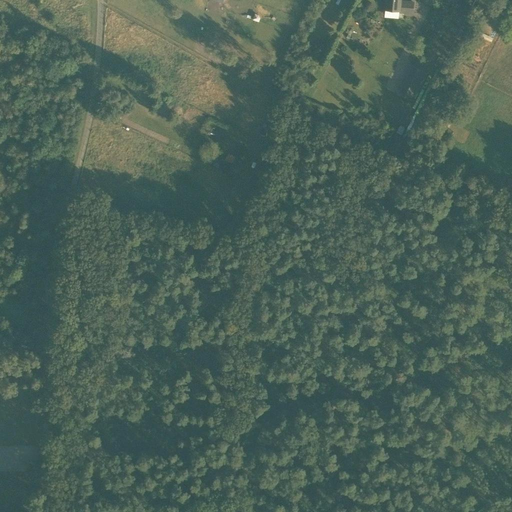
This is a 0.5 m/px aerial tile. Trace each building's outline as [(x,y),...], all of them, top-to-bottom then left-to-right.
[(404,11),(404,12),(413,13),(414,2),(400,1),(400,0),(385,0),(385,9),(404,11)] [(420,84),(415,82),(408,78),(403,88),(410,91),(411,92),(408,97),(412,100),(420,84)] [(446,107),(430,138),(438,143),(455,112),(448,108),(446,107)] [(408,124),(412,114),(404,111),(400,121),(408,124)] [(225,159),(234,163),(238,157),(228,152),(225,159)] [(8,480),(7,511),(20,511),(21,480),(8,480)]
